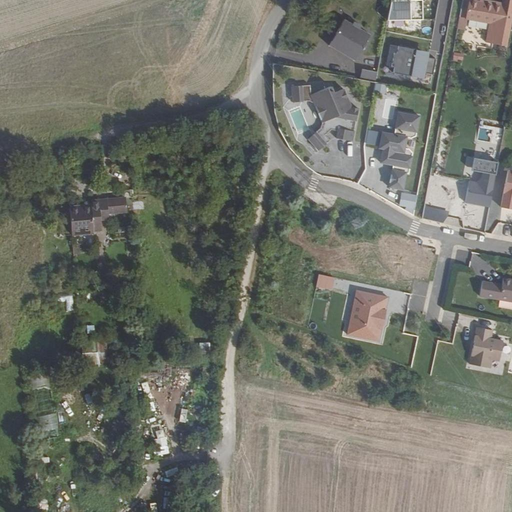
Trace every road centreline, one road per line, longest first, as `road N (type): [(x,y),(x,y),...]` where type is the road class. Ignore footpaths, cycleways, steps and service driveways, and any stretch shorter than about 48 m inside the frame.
road 1 (residential): [(280,0),(251,77),(278,160),(314,183),(449,234)]
road 2 (track): [(221,453),(226,342),(258,168),(271,148)]
road 3 (track): [(251,77),(233,102),(217,108),(0,157)]
